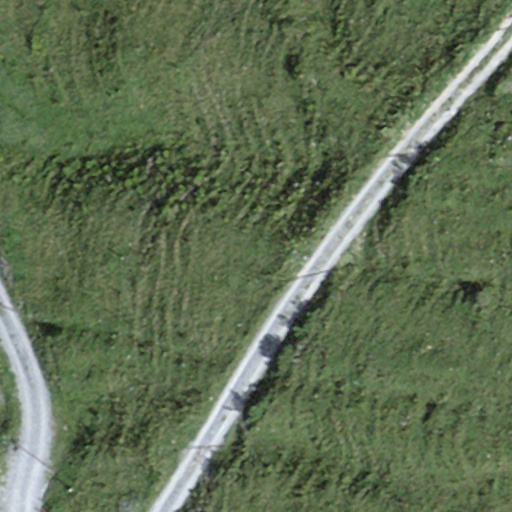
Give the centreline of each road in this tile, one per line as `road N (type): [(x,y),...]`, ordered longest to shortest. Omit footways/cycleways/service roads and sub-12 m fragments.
road 1 (track): [(167,511),(281,315),(511,28)]
road 2 (track): [(0,309),(35,395),(25,511)]
